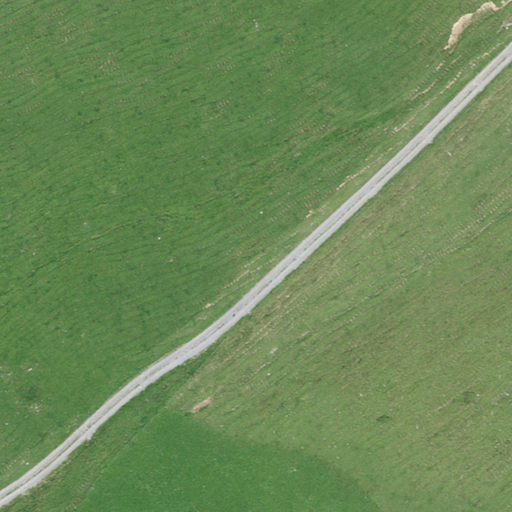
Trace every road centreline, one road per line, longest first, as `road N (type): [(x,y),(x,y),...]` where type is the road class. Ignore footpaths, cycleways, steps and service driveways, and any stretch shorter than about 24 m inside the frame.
road 1 (track): [(249,301),(511,51)]
road 2 (track): [(249,301),(0,498)]
